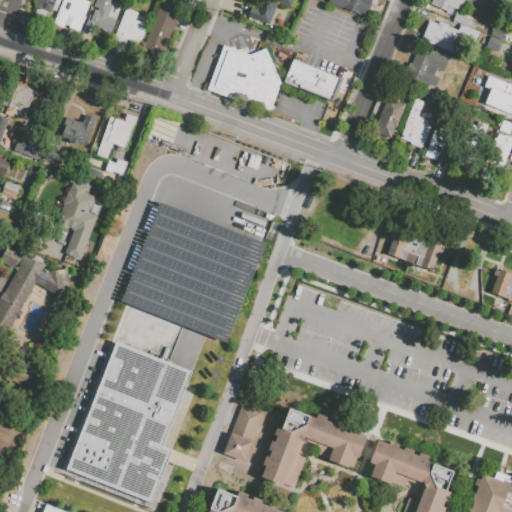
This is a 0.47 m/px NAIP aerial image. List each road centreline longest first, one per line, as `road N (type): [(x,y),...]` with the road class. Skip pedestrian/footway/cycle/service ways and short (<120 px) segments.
road 1 (tertiary): [(0,42),(340,161)]
road 2 (residential): [(340,161),(406,0)]
